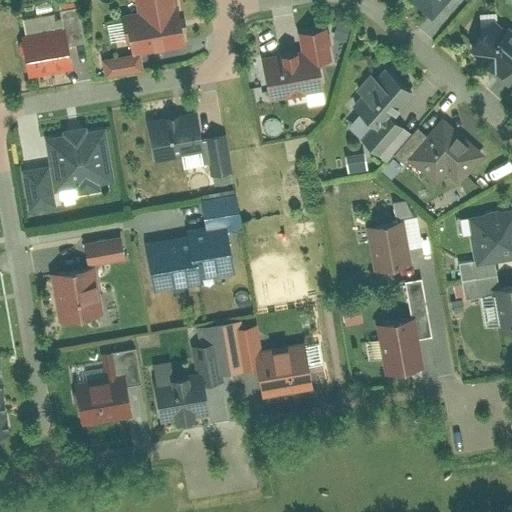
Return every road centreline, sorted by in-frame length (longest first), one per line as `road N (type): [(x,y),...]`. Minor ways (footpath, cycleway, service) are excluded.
road 1 (residential): [(0,155),(62,459)]
road 2 (residential): [(219,1),(230,65),(0,115)]
road 3 (residential): [(511,126),(368,0)]
road 4 (residential): [(189,440),(196,484),(239,476),(233,433)]
road 5 (residential): [(62,459),(189,440)]
